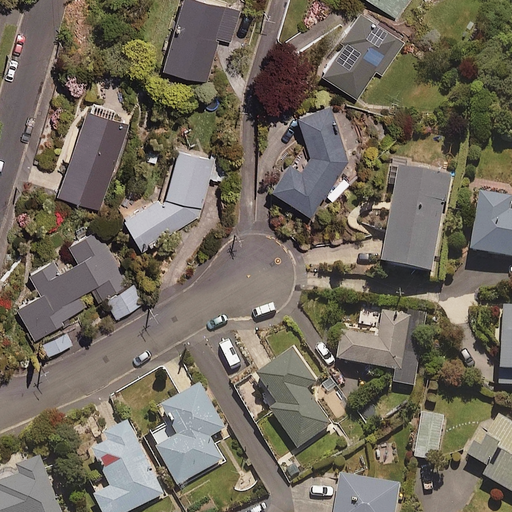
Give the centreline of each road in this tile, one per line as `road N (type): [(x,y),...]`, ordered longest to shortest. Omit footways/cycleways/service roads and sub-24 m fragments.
road 1 (residential): [(251,273),(148,336),(0,407)]
road 2 (residential): [(0,167),(50,0)]
